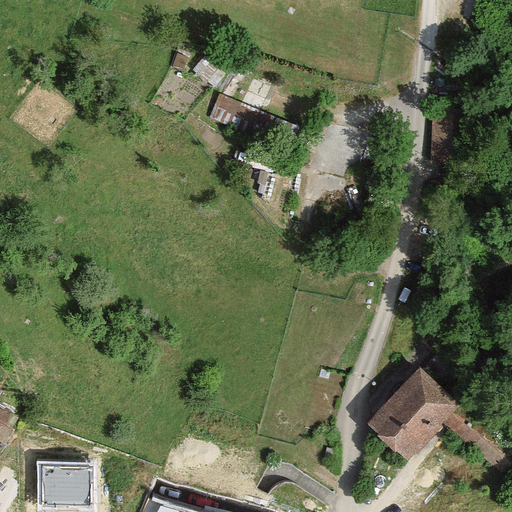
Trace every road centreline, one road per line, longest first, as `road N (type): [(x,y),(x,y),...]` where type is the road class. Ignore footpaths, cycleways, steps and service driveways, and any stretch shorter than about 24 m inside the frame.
road 1 (track): [(342,511),(353,392),(391,301),(415,173),(430,0)]
road 2 (unknown): [(373,511),(463,411)]
